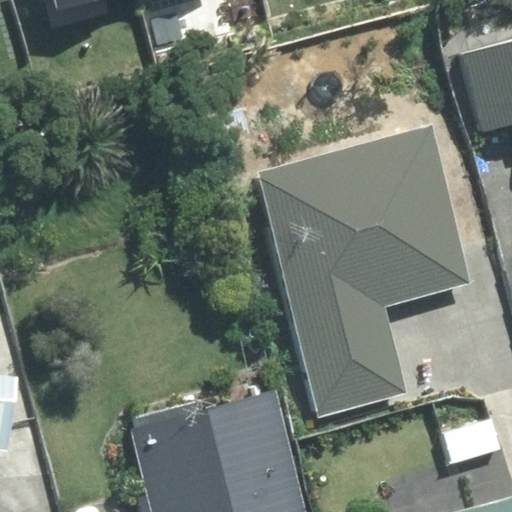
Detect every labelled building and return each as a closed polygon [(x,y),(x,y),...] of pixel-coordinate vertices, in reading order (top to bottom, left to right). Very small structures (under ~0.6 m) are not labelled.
[(58,0),(61,10),(94,0),(58,0)] [(511,40),(457,55),(478,133),(511,123),(511,40)] [(379,304),(463,283),(425,129),(251,172),(312,417),(402,393),(379,304)] [(120,419),(146,511),(299,511),(262,379),(120,419)] [(488,419),(440,432),(449,462),(497,448),(488,419)] [(511,511),(511,494),(449,511),(511,511)]
